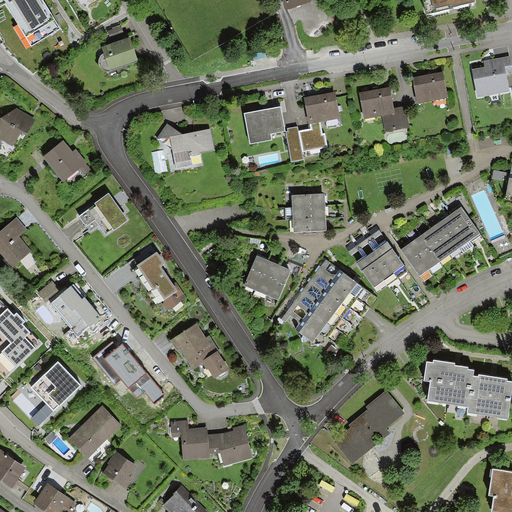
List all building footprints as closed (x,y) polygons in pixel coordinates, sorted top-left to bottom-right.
[(0,0),(0,7),(6,4),(31,46),(61,29),(42,0),(0,0)] [(280,0),(285,12),(314,3),(312,0),(280,0)] [(424,0),(427,13),(475,2),(474,0),(424,0)] [(129,38),(101,48),(104,54),(102,55),(100,57),(99,60),(99,63),(100,66),(102,69),(106,71),(110,71),(137,61),(129,38)] [(511,72),(511,66),(510,56),(484,61),(485,67),(471,70),(477,98),(510,91),(506,74),(511,72)] [(447,98),(443,72),(413,78),(417,103),(447,98)] [(391,88),(360,93),(364,120),(382,116),(385,132),(410,128),(406,106),(394,108),(391,88)] [(334,93),(304,98),(309,124),(310,124),(321,122),(339,119),(334,93)] [(271,134),(285,131),(281,107),(244,113),(249,144),(272,140),(271,134)] [(36,119),(17,109),(1,117),(0,127),(0,139),(12,147),(20,134),(26,137),(36,119)] [(321,122),(310,124),(311,126),(311,129),(298,132),(302,152),(328,148),(325,133),(323,134),(321,122)] [(215,149),(210,129),(183,135),(167,125),(157,140),(172,148),(176,169),(203,163),(200,152),(215,149)] [(288,129),(288,131),(286,132),(292,161),(303,159),(302,152),(298,132),(297,127),(288,129)] [(64,141),(44,157),(63,181),(79,168),(85,175),(91,169),(76,150),(73,152),(64,141)] [(511,164),(511,173),(494,170),(492,180),(508,182),(504,204),(511,205),(511,164)] [(110,193),(79,216),(91,232),(99,226),(106,234),(113,229),(114,230),(129,220),(110,193)] [(324,194),(292,195),(294,232),(326,231),(324,194)] [(481,234),(461,208),(403,250),(422,276),(481,234)] [(27,230),(17,217),(0,230),(0,252),(12,267),(20,260),(27,269),(38,260),(19,236),(27,230)] [(377,228),(346,248),(350,255),(382,234),(377,228)] [(387,241),(356,264),(373,288),(404,266),(387,241)] [(157,252),(134,269),(153,300),(157,297),(165,309),(172,308),(187,298),(176,281),(173,283),(162,266),(165,264),(157,252)] [(260,257),(256,255),(244,285),(278,300),(291,270),(284,267),(271,262),(260,257)] [(378,298),(326,259),(320,267),(317,271),(310,280),(303,290),(295,300),(288,309),(282,318),(313,342),(320,333),(340,348),(378,298)] [(53,282),(39,293),(46,303),(60,291),(53,282)] [(102,318),(74,284),(50,303),(78,337),(102,318)] [(15,316),(0,300),(0,329),(12,342),(3,351),(16,365),(39,343),(21,325),(25,322),(17,314),(15,316)] [(197,323),(170,340),(177,351),(180,349),(193,369),(204,363),(207,369),(209,368),(215,378),(229,369),(220,355),(222,354),(210,334),(206,337),(197,323)] [(165,395),(123,344),(118,348),(113,341),(92,357),(115,386),(122,381),(137,399),(145,392),(154,404),(165,395)] [(433,363),(427,363),(424,381),(428,391),(427,402),(467,407),(466,414),(509,419),(511,394),(511,382),(507,382),(507,379),(497,378),(478,376),(478,378),(472,378),(473,371),(466,370),(467,367),(460,366),(454,366),(454,362),(433,360),(433,363)] [(81,385),(58,361),(30,388),(47,404),(53,411),(54,412),(81,385)] [(350,429),(332,443),(349,466),(390,434),(387,429),(405,415),(386,392),(365,408),(368,411),(348,426),(350,429)] [(39,426),(53,411),(47,404),(31,419),(39,426)] [(120,424),(102,406),(70,439),(93,462),(111,444),(106,439),(120,424)] [(229,432),(223,433),(208,434),(207,427),(201,428),(189,428),(188,421),(172,422),(173,438),(181,438),(183,460),(210,459),(210,453),(220,452),(224,465),(252,458),(244,425),(233,428),(233,431),(229,432)] [(26,468),(0,449),(0,479),(12,488),(26,468)] [(136,466),(117,452),(102,473),(126,489),(133,479),(129,476),(136,466)] [(511,511),(511,471),(492,469),(488,495),(492,496),(490,511),(511,511)] [(77,502),(47,484),(34,504),(46,511),(59,511),(63,506),(71,511),(77,502)] [(206,511),(182,485),(173,494),(174,495),(164,505),(169,511),(173,511),(175,511),(206,511)]
